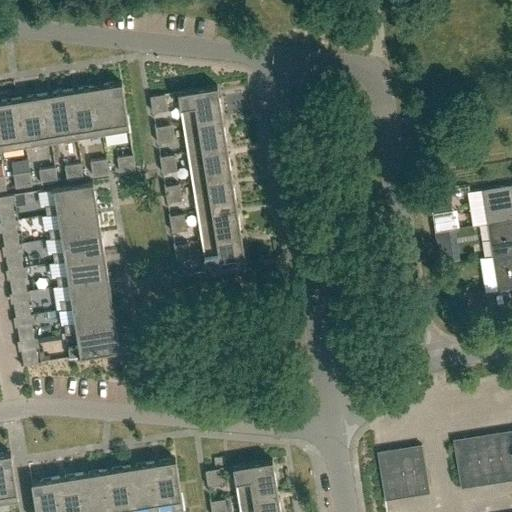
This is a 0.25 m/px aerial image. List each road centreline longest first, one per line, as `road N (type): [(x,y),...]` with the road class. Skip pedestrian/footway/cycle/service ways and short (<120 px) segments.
road 1 (unclassified): [(333,430),(279,92),(292,63)]
road 2 (residential): [(333,430),(34,408),(0,413)]
road 3 (residential): [(292,63),(0,30)]
road 4 (unclassified): [(424,359),(382,76)]
